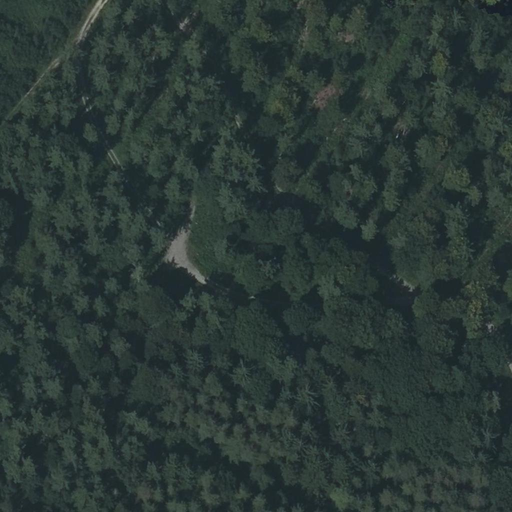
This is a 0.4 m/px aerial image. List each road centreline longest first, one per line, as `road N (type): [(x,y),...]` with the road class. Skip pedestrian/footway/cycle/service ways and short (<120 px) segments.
road 1 (track): [(511,346),(481,314),(437,296),(354,306),(226,294),(167,248),(82,85),(81,49),(105,0)]
road 2 (track): [(437,296),(320,228),(289,200),(168,0)]
